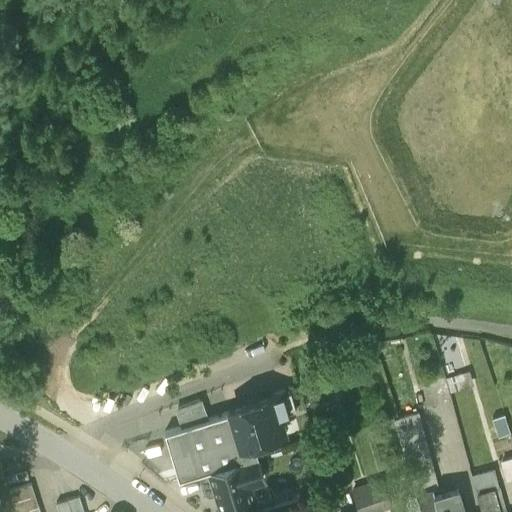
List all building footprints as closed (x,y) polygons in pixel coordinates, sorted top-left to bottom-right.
[(339,385),(323,391),(328,406),(344,401),(339,385)] [(294,413),(286,388),(271,392),(272,396),(272,397),(274,396),(280,417),(294,413)] [(255,401),(255,400),(245,403),(246,404),(228,409),(228,410),(230,410),(244,457),(256,454),(256,453),(253,441),(284,431),(280,417),(274,396),(272,397),(272,396),(255,401)] [(228,410),(164,429),(178,477),(219,465),(244,457),(230,410),(228,410)] [(417,415),(395,421),(416,496),(434,491),(438,489),(417,415)] [(504,425),(496,427),(500,438),(508,435),(504,425)] [(244,457),(219,465),(224,483),(215,486),(216,490),(222,509),(253,500),(248,481),(263,476),(256,454),(244,457)] [(511,458),(500,462),(506,481),(511,479),(511,458)] [(470,476),(475,493),(498,486),(492,469),(470,476)] [(351,490),(357,511),(381,511),(390,509),(382,481),(351,490)] [(40,511),(31,482),(8,489),(15,511),(40,511)] [(505,511),(498,486),(475,493),(480,511),(505,511)] [(465,511),(458,488),(435,495),(434,491),(416,496),(421,511),(465,511)] [(55,502),(58,511),(81,511),(76,495),(55,502)]
